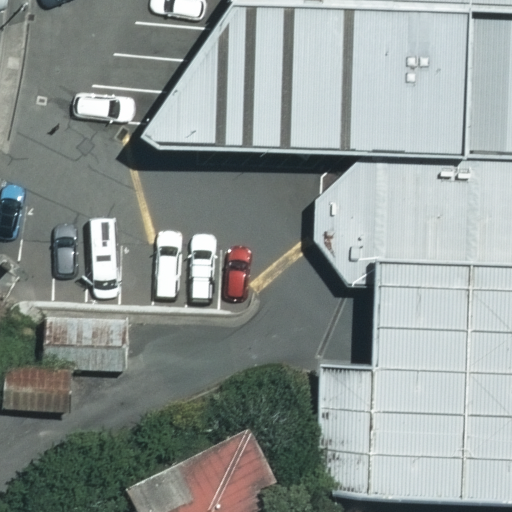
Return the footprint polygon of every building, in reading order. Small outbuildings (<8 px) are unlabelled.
[(511,0),(223,0),(139,127),(157,136),(511,148),(511,0)] [(511,276),(511,161),(328,158),(326,272),(355,273),(511,276)] [(354,353),(306,352),(304,502),(511,503),(511,276),(355,273),(354,353)] [(126,312),(44,311),(43,363),(0,362),(0,401),(66,402),(67,365),(126,366),(126,312)] [(207,511),(168,442),(42,511),(207,511)]
